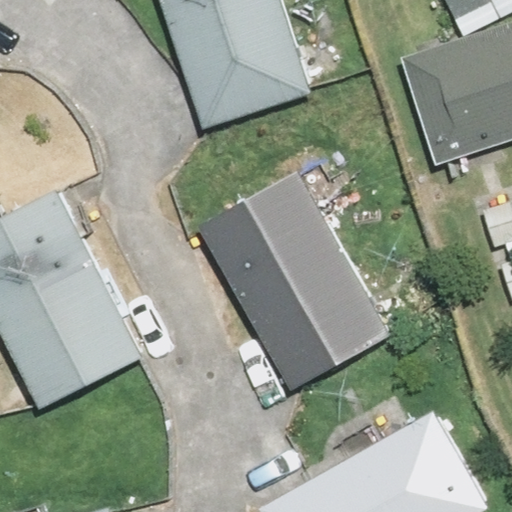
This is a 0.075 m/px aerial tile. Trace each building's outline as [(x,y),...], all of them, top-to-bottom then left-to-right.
[(308,0),(185,0),(229,116),(337,76),(308,0)] [(511,0),(450,0),(465,29),(511,5),(511,0)] [(511,15),(398,52),(432,161),(511,135),(511,15)] [(314,165),(222,220),(318,377),(409,322),(314,165)] [(79,175),(0,210),(0,264),(60,394),(159,349),(79,175)] [(452,390),(276,493),(287,511),(460,511),(508,484),(452,390)] [(134,511),(129,492),(57,511),(134,511)]
